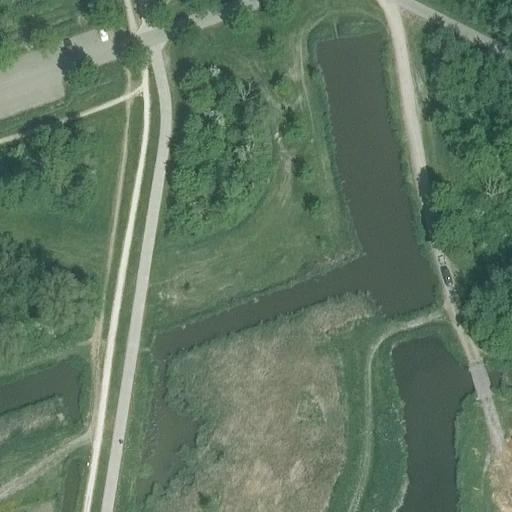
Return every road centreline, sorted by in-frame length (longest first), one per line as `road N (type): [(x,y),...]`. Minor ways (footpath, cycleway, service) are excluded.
road 1 (unknown): [(0,498),(91,421),(125,146),(129,44)]
road 2 (track): [(390,0),(430,229),(454,308)]
road 3 (unclassified): [(0,91),(152,37)]
road 4 (track): [(454,308),(494,428)]
